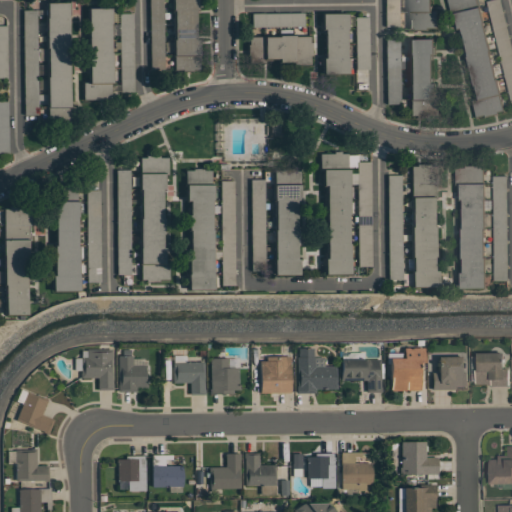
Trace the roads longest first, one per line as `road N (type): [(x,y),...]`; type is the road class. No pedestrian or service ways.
road 1 (residential): [(0,183),(185,103),(227,93),(296,99),(419,143),(511,135)]
road 2 (residential): [(85,427),(464,422)]
road 3 (residential): [(374,0),(379,283)]
road 4 (residential): [(18,5),(23,175)]
road 5 (residential): [(224,8),(374,3)]
road 6 (residential): [(100,142),(110,169),(109,289)]
road 7 (residential): [(245,284),(379,283)]
